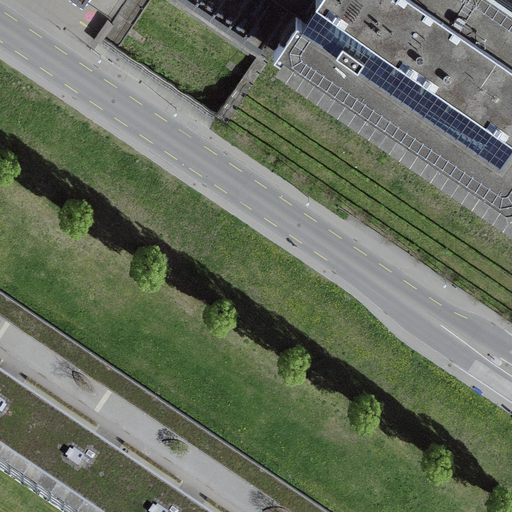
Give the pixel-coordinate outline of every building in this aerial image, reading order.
[(315,0),(302,20),(297,16),(274,51),(511,212),(511,211),(511,2),(508,0),(315,0)] [(0,321),(289,511),(328,511),(331,508),(0,289),(0,321)] [(0,455),(18,468),(53,416),(4,383),(0,379),(0,455)] [(108,453),(53,416),(18,468),(84,511),(109,511),(136,472),(108,453)] [(195,511),(184,504),(136,472),(109,511),(195,511)]
